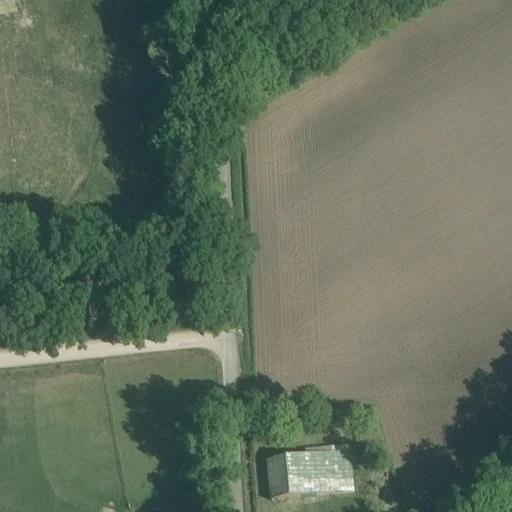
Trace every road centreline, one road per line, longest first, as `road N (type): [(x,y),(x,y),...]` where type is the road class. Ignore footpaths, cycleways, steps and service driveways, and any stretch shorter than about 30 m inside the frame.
road 1 (unclassified): [(234,511),(213,0)]
road 2 (track): [(227,336),(0,360)]
